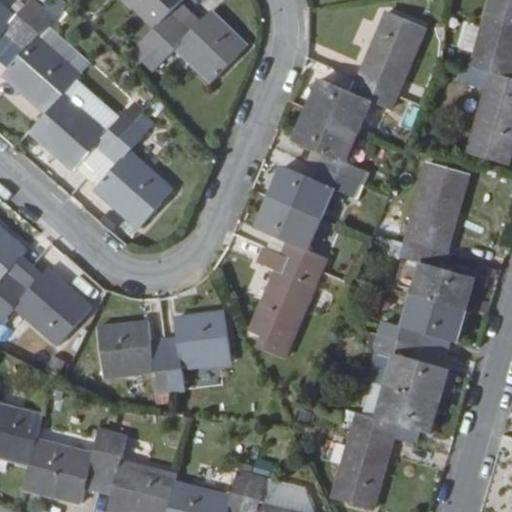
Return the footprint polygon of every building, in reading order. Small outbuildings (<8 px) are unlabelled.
[(16,38),(45,6),(38,0),(30,0),(15,17),(0,4),(0,34),(5,29),(16,38)] [(168,12),(179,0),(128,0),(155,26),(140,42),(151,53),(180,23),(168,12)] [(193,10),(181,0),(179,0),(168,12),(180,23),(193,10)] [(511,76),(511,74),(511,0),(491,0),(473,65),(492,71),(511,76)] [(64,94),(81,76),(39,37),(56,17),(45,6),(16,38),(28,48),(10,69),(6,74),(49,112),(64,94)] [(398,95),(427,25),(389,9),(359,79),(398,95)] [(191,34),(204,20),(193,10),(180,23),(191,34)] [(212,80),(247,44),(213,11),(204,20),(191,34),(180,23),(151,53),(143,62),(154,73),(178,48),(212,80)] [(0,57),(16,38),(5,29),(0,34),(0,57)] [(0,60),(10,69),(28,48),(16,38),(0,57),(0,60)] [(508,162),(511,149),(511,76),(492,71),(469,151),(508,162)] [(360,130),(373,100),(392,108),(398,95),(359,79),(354,91),(323,79),(310,109),(360,130)] [(108,154),(137,122),(125,111),(107,131),(64,94),(49,112),(31,132),(74,169),(97,144),(108,154)] [(348,160),(360,130),(310,109),(297,139),(328,152),(322,166),(361,183),(367,168),(348,160)] [(173,189),(131,152),(148,133),(137,122),(108,154),(120,164),(98,189),(141,226),(173,189)] [(449,254),(472,174),(433,162),(409,243),(449,254)] [(323,218),(336,188),(355,195),(361,183),(322,166),(317,179),(286,166),(273,197),(323,218)] [(310,249),(323,218),(273,197),(260,228),(291,241),(286,254),(324,270),(329,257),(310,249)] [(7,274),(26,250),(0,227),(0,304),(18,284),(7,274)] [(467,309),(477,278),(445,268),(449,254),(409,243),(405,256),(425,263),(416,294),(467,309)] [(291,347),(324,270),(286,254),(267,246),(259,266),(277,274),(253,332),(291,347)] [(92,308),(50,271),(29,293),(18,284),(0,304),(0,322),(2,324),(16,308),(59,346),(92,308)] [(458,338),(467,309),(416,294),(408,323),(388,318),(383,334),(422,345),(426,329),(453,337),(458,338)] [(233,365),(227,313),(180,319),(181,336),(183,349),(168,350),(174,392),(189,391),(187,369),(233,365)] [(168,350),(166,338),(153,339),(151,323),(103,329),(109,378),(157,373),(160,394),(174,392),(168,350)] [(449,352),(453,337),(426,329),(422,345),(449,352)] [(441,400),(450,369),(445,367),(418,359),(422,345),(383,334),(379,348),(399,354),(390,385),(441,400)] [(183,349),(181,336),(166,338),(168,350),(183,349)] [(445,367),(449,352),(422,345),(418,359),(445,367)] [(38,441),(45,414),(0,403),(0,399),(4,382),(0,380),(0,454),(33,463),(38,441)] [(381,416),(390,385),(376,381),(367,412),(381,416)] [(432,431),(441,400),(390,385),(381,416),(367,412),(362,410),(357,425),(395,436),(399,422),(421,428),(432,431)] [(417,443),(421,428),(399,422),(395,436),(417,443)] [(374,508),(395,436),(357,425),(336,498),(374,508)] [(88,486),(92,470),(106,473),(116,433),(102,430),(95,455),(38,441),(33,463),(27,488),(83,503),(88,486)] [(170,511),(178,482),(180,476),(124,462),(131,438),(116,433),(106,473),(101,490),(116,493),(112,510),(119,511),(170,511)] [(101,490),(106,473),(92,470),(88,486),(101,490)] [(236,511),(244,511),(254,475),(240,472),(233,496),(178,482),(170,511),(229,511),(230,510),(236,511)] [(297,511),(264,503),(270,479),(254,475),(244,511),(297,511)]
